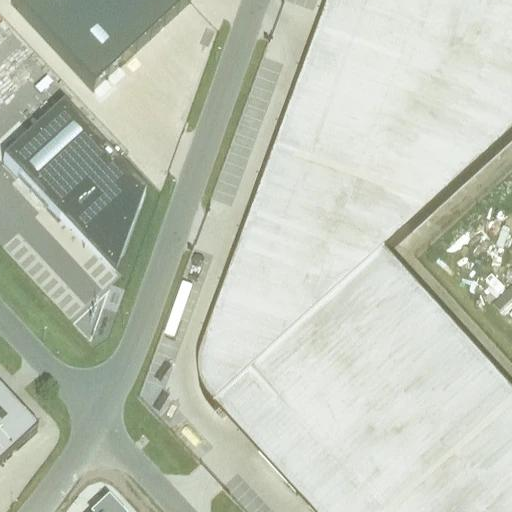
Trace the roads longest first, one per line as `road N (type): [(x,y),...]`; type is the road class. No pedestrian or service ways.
road 1 (unclassified): [(256,0),(139,334),(96,417)]
road 2 (unclassified): [(0,314),(96,417)]
road 3 (unclassified): [(96,417),(183,511)]
